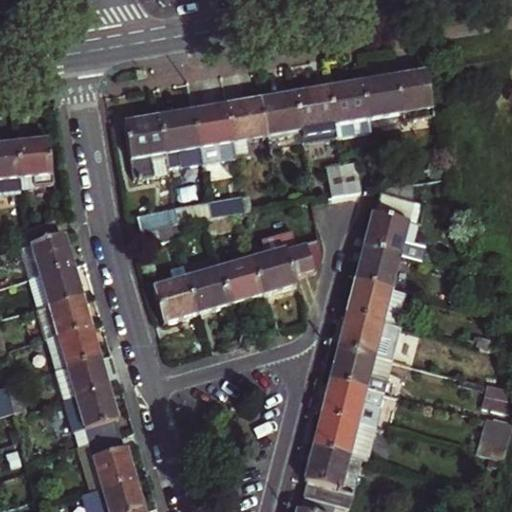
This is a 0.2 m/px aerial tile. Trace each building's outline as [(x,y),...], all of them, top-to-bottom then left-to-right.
[(384,82),(360,86),(366,124),(396,118),(398,126),(427,121),(413,76),(384,82)] [(366,124),(360,86),(343,90),(325,93),(332,130),(334,143),(368,136),(366,124)] [(332,130),(325,93),(310,96),(291,99),(298,137),(332,130)] [(301,150),(298,137),(291,99),(272,103),(259,106),(265,142),(267,157),(301,150)] [(246,145),(265,142),(259,106),(242,109),(222,113),(231,163),(248,159),(246,145)] [(198,168),(231,163),(222,113),(205,116),(190,119),(196,154),(198,168)] [(161,160),(196,154),(190,119),(172,122),(155,125),(161,160)] [(163,175),(161,160),(155,125),(140,128),(126,131),(133,184),(164,180),(163,175)] [(298,137),(301,150),(334,143),(332,130),(298,137)] [(31,141),(16,143),(20,177),(51,173),(47,139),(31,141)] [(0,179),(20,177),(16,143),(0,144),(0,179)] [(196,154),(161,160),(163,175),(198,168),(196,154)] [(344,199),(359,197),(354,168),(339,170),(344,199)] [(344,199),(339,170),(326,173),(330,202),(344,199)] [(407,188),(375,194),(408,203),(407,188)] [(408,203),(375,194),(368,220),(362,247),(397,257),(418,262),(421,249),(408,246),(414,227),(411,226),(416,205),(408,203)] [(178,226),(243,217),(241,203),(176,212),(178,226)] [(140,236),(166,231),(163,218),(137,223),(140,236)] [(30,233),(33,246),(61,238),(58,225),(30,233)] [(166,231),(140,236),(143,251),(169,246),(166,231)] [(265,257),(253,261),(263,297),(287,290),(298,286),(296,279),(317,273),(321,255),(319,242),(297,248),(292,234),(261,243),(265,257)] [(61,238),(33,246),(15,252),(23,283),(71,269),(66,255),(61,238)] [(397,257),(362,247),(358,263),(353,281),(389,291),(397,257)] [(217,257),(182,266),(186,280),(221,270),(217,257)] [(263,297),(253,261),(221,270),(231,306),(247,302),(263,297)] [(168,270),(172,285),(186,280),(182,266),(168,270)] [(23,283),(32,314),(80,300),(76,285),(71,269),(23,283)] [(215,311),(231,306),(221,270),(186,280),(196,317),(215,311)] [(182,320),(196,317),(186,280),(172,285),(155,290),(165,325),(182,320)] [(389,291),(353,281),(350,296),(346,312),(381,321),(389,291)] [(381,321),(395,325),(402,294),(389,291),(381,321)] [(80,300),(32,314),(41,344),(89,330),(85,316),(80,300)] [(342,329),(337,347),(389,360),(397,325),(395,325),(381,321),(346,312),(342,329)] [(89,330),(41,344),(50,373),(98,359),(94,345),(89,330)] [(389,360),(337,347),(333,365),(329,381),(380,394),(389,360)] [(50,373),(59,405),(107,391),(102,375),(98,359),(50,373)] [(380,394),(329,381),(325,398),(320,416),(371,428),(380,394)] [(505,389),(496,387),(492,407),(511,413),(505,389)] [(107,391),(59,405),(73,452),(84,449),(117,439),(113,426),(117,424),(114,414),(107,391)] [(371,428),(320,416),(316,432),(312,449),(347,457),(360,461),(363,461),(371,428)] [(504,461),(511,427),(485,421),(476,454),(504,461)] [(117,439),(84,449),(98,494),(134,483),(128,463),(125,451),(121,453),(117,439)] [(347,457),(312,449),(307,471),(305,477),(308,479),(303,498),(335,506),(348,509),(352,492),(340,489),(347,457)] [(360,461),(347,457),(340,489),(352,492),(360,461)] [(81,511),(142,511),(139,500),(134,483),(98,494),(78,499),(81,511)] [(333,511),(335,506),(303,498),(299,511),(333,511)]
